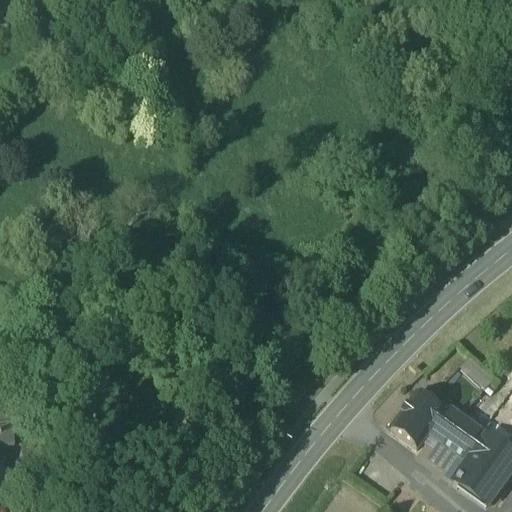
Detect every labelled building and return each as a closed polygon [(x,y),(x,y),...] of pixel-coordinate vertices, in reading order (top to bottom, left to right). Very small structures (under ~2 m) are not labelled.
[(488,395),(498,384),(472,360),(462,371),(488,395)] [(415,398),(389,434),(413,452),(416,454),(427,438),(441,417),(441,416),(415,398)] [(6,402),(0,402),(0,423),(9,423),(6,402)] [(486,442),(444,412),(441,416),(441,417),(427,438),(428,439),(427,440),(467,468),(486,442)] [(0,450),(14,449),(11,430),(0,431),(0,450)] [(467,468),(452,489),(456,492),(460,487),(483,503),(511,463),(511,458),(487,441),(486,442),(467,468)]
